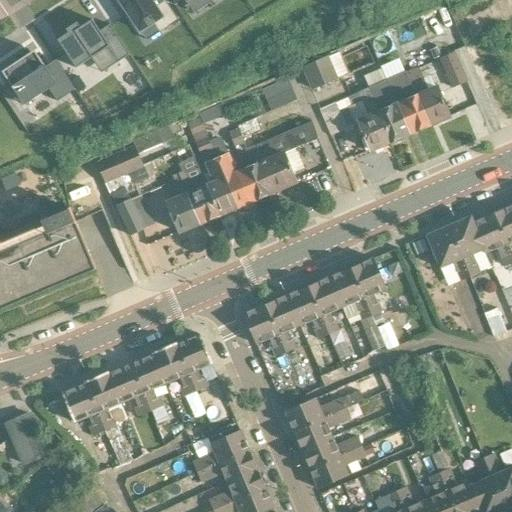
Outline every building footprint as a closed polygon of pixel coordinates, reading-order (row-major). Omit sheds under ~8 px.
[(150,0),(119,0),(129,16),(127,18),(135,30),(138,28),(140,32),(153,23),(160,33),(178,21),(165,1),(155,7),(150,0)] [(76,69),(91,59),(107,49),(117,64),(129,55),(109,26),(99,32),(92,20),(80,29),(76,23),(66,31),(68,34),(58,41),(76,69)] [(430,52),(434,60),(440,57),(436,49),(430,52)] [(34,51),(2,72),(24,106),(55,85),(64,97),(75,89),(56,60),(45,67),(34,51)] [(451,89),(467,83),(454,53),(439,59),(451,89)] [(313,89),(337,79),(328,56),(303,67),(313,89)] [(409,81),(430,127),(450,118),(437,89),(429,92),(419,68),(406,73),(409,81)] [(79,77),(72,82),(79,93),(86,88),(79,77)] [(267,101),(292,90),(287,79),(262,90),(267,101)] [(368,90),(390,144),(409,135),(397,106),(386,81),(369,89),(368,90)] [(397,106),(409,135),(430,127),(409,81),(399,85),(406,102),(397,106)] [(390,144),(368,90),(348,97),(351,105),(361,101),(368,118),(358,122),(365,138),(370,150),(371,152),(390,144)] [(330,137),(347,130),(335,103),(319,111),(330,137)] [(198,116),(199,119),(202,125),(216,119),(212,110),(198,116)] [(237,126),(239,129),(242,138),(260,130),(255,118),(237,126)] [(205,186),(218,215),(237,207),(217,160),(199,119),(188,124),(198,151),(191,154),(193,159),(205,186)] [(311,122),(255,146),(275,191),(296,182),(284,154),(319,139),(311,122)] [(175,139),(170,128),(158,133),(163,144),(175,139)] [(242,138),(239,129),(229,133),(235,147),(244,143),(242,138)] [(365,138),(360,140),(365,152),(370,150),(365,138)] [(106,184),(144,167),(134,146),(96,162),(106,184)] [(275,191),(255,146),(245,150),(251,166),(243,170),(256,199),(275,191)] [(158,159),(161,164),(171,160),(168,154),(158,159)] [(235,173),(228,155),(217,160),(237,207),(256,199),(243,170),(235,173)] [(180,180),(199,224),(218,215),(205,186),(193,159),(179,164),(183,173),(176,175),(172,177),(174,182),(178,180),(179,180),(180,180)] [(144,167),(106,184),(111,196),(113,195),(118,207),(130,202),(125,190),(149,179),(144,167)] [(199,224),(180,180),(179,180),(178,180),(174,182),(169,184),(176,199),(167,203),(179,232),(199,224)] [(130,202),(118,207),(131,235),(143,230),(130,202)] [(511,206),(494,214),(511,256),(511,206)] [(0,311),(96,271),(76,223),(70,209),(2,237),(0,236),(0,311)] [(511,263),(511,256),(494,214),(473,224),(484,250),(483,250),(485,254),(498,248),(502,257),(500,258),(504,267),(511,263)] [(484,250),(473,224),(470,218),(449,227),(470,277),(479,273),(475,264),(474,265),(470,256),(483,250),(484,250)] [(470,277),(449,227),(426,237),(440,268),(452,263),(456,272),(454,272),(458,282),(470,277)] [(423,239),(412,244),(417,256),(428,251),(423,239)] [(352,269),(372,317),(382,313),(378,304),(376,305),(372,296),(386,290),(373,259),(352,269)] [(361,322),(364,321),(372,317),(352,269),(329,278),(342,309),(349,325),(360,320),(361,322)] [(308,287),(328,336),(338,332),(334,322),(333,323),(329,314),(342,309),(329,278),(308,287)] [(316,340),(317,341),(328,336),(308,287),(286,297),(299,327),(312,322),(315,331),(314,331),(317,339),(316,340)] [(265,306),(285,354),(287,353),(295,350),(291,341),(289,342),(286,333),(299,327),(286,297),(265,306)] [(285,354),(265,306),(242,316),(255,346),(268,340),(272,349),(271,349),(275,359),(285,354)] [(494,337),(506,333),(497,309),(485,313),(494,337)] [(376,326),(384,322),(382,316),(374,319),(375,322),(376,325),(376,326)] [(376,325),(365,330),(367,336),(374,351),(385,346),(377,328),(376,326),(376,325)] [(199,335),(176,345),(196,393),(209,387),(205,378),(201,380),(197,371),(212,365),(199,335)] [(333,347),(340,361),(352,356),(345,341),(333,347)] [(196,393),(176,345),(153,355),(165,384),(180,378),(184,388),(180,389),(184,398),(196,393)] [(165,384),(153,355),(130,364),(151,412),(163,407),(160,398),(156,400),(152,390),(165,384)] [(151,412),(130,364),(108,374),(120,403),(134,397),(138,407),(135,408),(138,417),(151,412)] [(438,388),(433,373),(425,376),(431,390),(438,388)] [(120,403),(108,374),(85,383),(105,431),(117,426),(114,417),(111,419),(106,409),(120,403)] [(105,431),(85,383),(61,393),(74,423),(89,417),(93,426),(89,428),(93,436),(105,431)] [(345,409),(359,404),(364,401),(360,392),(319,409),(315,399),(285,412),(293,431),(345,409)] [(210,407),(213,421),(227,418),(224,403),(210,407)] [(301,451),(331,438),(327,428),(349,419),(345,409),(293,431),(301,451)] [(24,465),(46,456),(29,415),(6,424),(24,465)] [(196,437),(216,431),(213,422),(193,429),(196,437)] [(0,442),(9,435),(0,423),(0,442)] [(197,474),(249,451),(241,431),(211,444),(215,454),(193,464),(197,474)] [(309,470),(361,448),(357,437),(335,447),(331,438),(301,451),(309,470)] [(361,448),(365,457),(375,453),(371,444),(361,448)] [(344,467),(365,457),(361,448),(309,470),(318,490),(348,477),(344,467)] [(227,483),(258,470),(249,451),(197,474),(201,484),(223,474),(227,483)] [(482,511),(471,486),(469,481),(457,487),(453,478),(454,477),(450,469),(442,451),(432,455),(440,473),(456,511),(482,511)] [(493,454),(484,458),(506,509),(511,506),(511,468),(501,473),(493,454)] [(56,475),(65,465),(56,456),(47,465),(56,475)] [(498,511),(506,509),(484,458),(474,462),(478,473),(479,473),(483,481),(471,486),(482,511),(498,511)] [(214,511),(266,489),(258,470),(227,483),(231,492),(209,502),(214,511)] [(456,511),(440,473),(429,477),(433,486),(434,486),(438,495),(425,500),(430,511),(456,511)] [(430,511),(425,500),(413,505),(409,496),(410,496),(407,487),(396,492),(404,511),(430,511)] [(266,489),(214,511),(213,511),(239,511),(240,511),(239,511),(267,511),(275,509),(266,489)] [(404,511),(396,492),(386,496),(390,505),(391,504),(394,511),(404,511)] [(0,494),(0,511),(9,511),(12,510),(0,494)] [(79,511),(93,511),(103,504),(95,495),(77,509),(79,511)]
